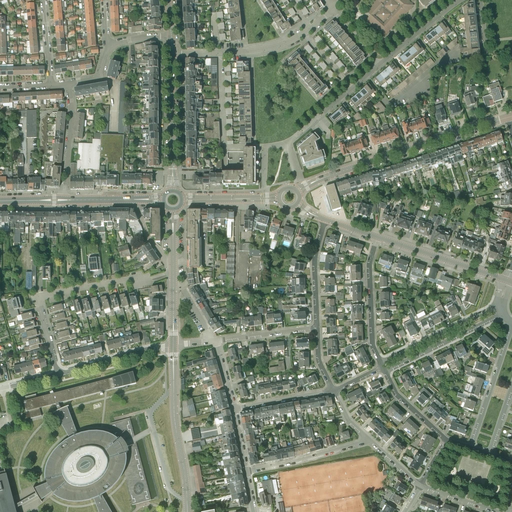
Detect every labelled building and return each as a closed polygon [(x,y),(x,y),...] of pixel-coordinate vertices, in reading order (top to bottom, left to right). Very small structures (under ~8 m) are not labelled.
[(183,8),(193,8),(192,5),(199,4),(198,0),(197,1),(183,2),(183,8)] [(375,0),(374,2),(373,1),(367,8),(368,8),(365,11),(370,16),(365,21),(370,26),(371,25),(377,30),(376,31),(384,38),(389,33),(389,32),(394,26),(394,27),(400,21),(399,20),(404,14),(405,15),(408,12),(404,8),(410,2),(407,0),(405,0),(406,0),(405,0),(375,0)] [(419,0),(419,1),(423,7),(424,7),(425,9),(432,3),(436,0),(419,0)] [(474,8),(475,8),(474,1),(473,1),(473,0),(463,7),(463,14),(474,13),(474,8)] [(160,8),(159,1),(149,2),(149,5),(142,6),(143,9),(146,9),(160,8)] [(267,11),(268,13),(276,8),(273,2),(264,8),(265,8),(267,11)] [(315,12),(324,7),(324,6),(323,4),(322,5),(320,2),(313,6),(312,7),(315,12)] [(270,16),(271,18),(280,13),(276,8),(268,13),(270,16)] [(314,12),(307,18),(310,21),(316,16),(314,12)] [(273,22),(274,23),(283,18),(280,13),(271,18),(271,19),(271,18),(273,21),(273,22)] [(476,22),(476,18),(475,18),(474,13),(463,14),(464,23),(476,22)] [(185,25),(195,24),(196,24),(195,17),(195,16),(197,16),(199,16),(199,14),(184,15),(185,25)] [(278,29),(279,28),(286,23),(283,18),(274,23),(274,24),(275,23),(276,26),(276,27),(277,29),(278,28),(278,29)] [(149,30),(149,31),(154,31),(160,31),(160,27),(162,27),(162,24),(162,21),(161,21),(161,20),(148,22),(149,28),(147,28),(147,31),(149,30)] [(327,34),(328,33),(337,25),(336,23),(335,24),(333,21),(323,29),(327,34)] [(286,23),(279,28),(281,31),(280,31),(282,33),(291,27),(288,22),(286,23)] [(438,26),(445,34),(450,30),(445,25),(446,25),(443,22),(441,24),(438,26)] [(465,31),(476,30),(476,25),(477,25),(476,22),(464,23),(465,31)] [(328,33),(332,37),(341,29),(339,27),(337,25),(328,33)] [(440,38),(445,34),(438,26),(433,30),(440,38)] [(332,37),(335,41),(344,33),(345,33),(342,31),(341,29),(332,37)] [(434,42),(440,38),(433,30),(428,35),(434,42)] [(478,38),(478,35),(477,35),(476,30),(465,31),(466,39),(478,38)] [(335,41),(339,46),(348,38),(348,37),(346,35),(344,33),(335,41)] [(430,46),(434,42),(428,35),(424,38),(425,40),(424,41),(426,44),(428,43),(430,46)] [(339,46),(342,50),(352,42),(352,41),(350,40),(348,38),(339,46)] [(467,48),(478,47),(477,42),(478,42),(478,38),(466,39),(467,48)] [(342,50),(346,54),(355,46),(353,44),(352,42),(342,50)] [(419,54),(424,51),(420,45),(418,42),(415,45),(413,47),(419,54)] [(452,49),(455,47),(451,42),(449,44),(446,46),(450,51),(452,49)] [(150,44),(145,43),(146,47),(145,48),(146,55),(158,55),(158,53),(158,52),(158,50),(158,47),(155,47),(155,43),(150,44)] [(346,54),(350,58),(359,50),(357,48),(355,46),(346,54)] [(445,55),(450,51),(446,46),(441,50),(445,55)] [(414,59),(419,54),(413,47),(408,51),(414,59)] [(478,47),(467,48),(462,48),(460,49),(460,53),(468,52),(468,56),(480,55),(479,50),(478,50),(478,47)] [(350,58),(353,62),(362,54),(360,52),(359,50),(350,58)] [(409,63),(414,59),(408,51),(403,55),(409,63)] [(290,66),(299,58),(300,57),(296,53),(287,61),(289,63),(288,64),(290,66)] [(362,54),(353,62),(352,62),(356,67),(365,59),(363,57),(364,56),(362,54)] [(405,67),(409,63),(403,55),(398,59),(400,61),(398,62),(400,65),(402,64),(405,67)] [(85,60),(86,70),(92,69),(92,66),(95,65),(94,58),(88,58),(88,60),(85,60)] [(292,68),(294,70),(303,62),(299,58),(290,66),(292,68)] [(116,80),(118,72),(120,64),(111,61),(107,78),(116,80)] [(295,72),(297,74),(306,66),(303,62),(294,70),(293,70),(295,72)] [(389,67),(395,74),(400,70),(396,65),(393,62),(391,64),(391,65),(389,67)] [(299,76),(301,78),(310,70),(306,66),(297,74),(299,76)] [(390,79),(395,74),(389,67),(384,71),(390,79)] [(420,75),(422,73),(425,71),(421,67),(418,69),(416,71),(420,75)] [(303,80),(304,82),(314,74),(310,70),(301,78),(300,78),(303,80)] [(385,83),(390,79),(384,71),(379,75),(385,83)] [(317,78),(314,74),(304,82),(306,84),(308,86),(317,78)] [(381,87),(385,83),(379,75),(374,79),(376,81),(375,82),(377,85),(378,84),(381,87)] [(321,82),(317,78),(308,86),(308,87),(310,88),(312,90),(321,82)] [(407,79),(404,80),(402,82),(406,87),(408,85),(410,83),(407,79)] [(313,92),(315,94),(324,86),(321,82),(312,90),(311,91),(313,92)] [(92,95),(101,94),(109,92),(107,83),(91,86),(92,95)] [(489,95),(482,98),(486,108),(495,105),(494,103),(502,100),(500,92),(501,92),(498,83),(489,86),(490,91),(490,93),(490,94),(489,94),(489,95)] [(370,96),(375,92),(370,87),(371,86),(368,84),(365,86),(366,86),(363,88),(370,96)] [(76,98),(92,95),(91,86),(74,89),(76,98)] [(320,98),(324,95),(329,90),(325,86),(324,86),(315,94),(315,95),(317,97),(318,96),(320,98)] [(397,86),(395,88),(392,90),(396,95),(399,93),(401,91),(397,86)] [(365,100),(370,96),(363,88),(359,92),(365,100)] [(391,99),(394,97),(396,95),(392,90),(390,92),(388,94),(391,99)] [(465,98),(467,106),(475,104),(473,98),(476,97),(474,91),(467,93),(467,94),(464,95),(465,98)] [(361,104),(365,100),(359,92),(354,96),(361,104)] [(356,108),(361,104),(354,96),(349,101),(351,103),(349,104),(352,107),(353,105),(356,108)] [(449,106),(451,112),(452,112),(453,115),(460,112),(457,100),(448,103),(449,106)] [(338,110),(343,115),(345,118),(350,113),(345,108),(343,105),(340,108),(341,108),(338,110)] [(329,118),(333,123),(343,115),(338,110),(329,118)] [(437,115),(435,115),(438,123),(446,121),(445,117),(445,116),(444,112),(443,110),(436,112),(437,115)] [(26,138),(36,138),(36,111),(26,111),(26,117),(26,138)] [(420,118),(424,129),(430,127),(429,125),(430,124),(428,119),(426,116),(423,117),(420,118)] [(424,129),(420,118),(418,119),(418,121),(415,122),(418,131),(424,129)] [(418,131),(415,122),(414,120),(408,122),(412,133),(418,131)] [(412,133),(408,122),(408,121),(402,123),(402,124),(403,127),(402,128),(404,133),(405,132),(406,135),(412,133)] [(205,139),(217,139),(220,139),(219,122),(212,123),(213,131),(204,131),(204,139),(205,139)] [(389,129),(392,140),(398,138),(397,136),(398,135),(396,129),(396,130),(395,126),(394,126),(394,124),(391,125),(392,128),(389,129)] [(146,134),(158,134),(158,125),(149,125),(149,130),(141,130),(141,134),(146,134)] [(392,140),(389,129),(388,127),(385,128),(386,130),(383,131),(386,142),(392,140)] [(380,144),(386,142),(383,131),(380,132),(379,130),(376,131),(377,133),(380,144)] [(374,146),(380,144),(377,133),(374,134),(373,131),(370,132),(371,135),(370,135),(371,138),(373,144),(374,146)] [(497,144),(503,142),(500,132),(494,133),(497,143),(497,144)] [(296,145),(296,146),(298,147),(297,148),(300,157),(305,152),(307,156),(300,159),(303,167),(305,166),(306,168),(306,169),(325,163),(324,160),(326,159),(323,151),(318,153),(315,143),(320,140),(314,133),(312,135),(310,133),(296,145)] [(495,144),(497,143),(494,133),(490,135),(488,136),(491,146),(495,145),(495,144)] [(100,159),(107,159),(107,163),(117,163),(117,171),(118,171),(118,175),(119,175),(119,177),(119,187),(122,187),(122,185),(122,175),(123,145),(124,136),(118,135),(110,135),(108,135),(101,135),(101,139),(94,139),(93,139),(93,144),(92,145),(87,144),(79,144),(77,164),(77,170),(85,170),(92,170),(100,171),(100,167),(100,159)] [(358,140),(361,150),(367,148),(366,145),(367,145),(365,140),(364,136),(360,137),(360,139),(358,140)] [(492,148),(491,146),(488,136),(482,138),(485,147),(486,150),(490,149),(491,152),(493,151),(492,148)] [(361,150),(358,140),(357,137),(354,138),(355,141),(352,142),(352,143),(355,152),(361,150)] [(483,148),(485,147),(482,138),(476,140),(480,150),(483,149),(483,148)] [(349,154),(355,152),(352,143),(349,144),(348,140),(345,141),(345,143),(346,145),(349,154)] [(480,152),(480,150),(476,140),(470,142),(473,151),(477,150),(478,152),(479,155),(481,155),(480,152)] [(474,154),(473,151),(470,142),(465,143),(467,153),(468,155),(469,159),(471,158),(472,158),(471,155),(474,154)] [(343,156),(349,154),(346,145),(343,146),(342,143),(339,144),(340,148),(341,153),(342,153),(343,156)] [(462,155),(464,154),(467,153),(465,143),(459,145),(462,155)] [(464,160),(462,155),(459,145),(453,147),(458,162),(464,160)] [(458,162),(453,147),(447,149),(449,157),(452,157),(454,163),(458,162)] [(255,185),(255,167),(255,148),(243,148),(243,173),(243,185),(255,185)] [(451,164),(449,157),(447,149),(440,151),(444,164),(448,162),(448,165),(451,164)] [(445,165),(444,164),(440,151),(434,153),(438,164),(438,165),(442,164),(442,166),(445,165)] [(435,165),(438,164),(434,153),(428,155),(432,167),(432,170),(435,169),(434,166),(435,165)] [(429,168),(432,167),(428,155),(422,157),(427,173),(430,172),(429,168)] [(27,191),(27,183),(25,183),(24,183),(24,179),(24,178),(20,178),(20,167),(23,167),(23,157),(17,157),(17,172),(17,180),(17,191),(25,191),(27,191)] [(424,174),(427,173),(422,157),(416,159),(419,169),(422,168),(424,174)] [(203,170),(203,166),(200,166),(200,163),(197,163),(196,163),(196,159),(187,159),(187,167),(197,167),(197,170),(198,170),(203,170)] [(409,161),(413,173),(417,172),(419,178),(421,177),(420,174),(419,169),(416,159),(409,161)] [(141,170),(146,170),(146,167),(149,167),(150,167),(159,167),(159,160),(149,160),(146,160),(146,164),(146,165),(144,165),(144,166),(141,166),(141,170)] [(410,174),(413,173),(409,161),(403,163),(406,173),(408,178),(410,177),(410,174)] [(59,188),(60,181),(61,168),(58,168),(58,164),(52,163),(44,162),(44,170),(44,179),(44,181),(45,187),(59,188)] [(500,171),(509,168),(508,162),(497,166),(491,167),(492,170),(498,168),(498,169),(500,168),(500,171)] [(404,174),(406,173),(403,163),(397,165),(400,176),(401,179),(405,178),(404,174)] [(398,177),(400,176),(397,165),(391,167),(394,178),(396,184),(399,183),(398,179),(398,177)] [(387,179),(388,180),(394,178),(391,167),(385,169),(387,179)] [(495,180),(511,174),(509,168),(500,171),(499,172),(500,175),(492,177),(493,180),(495,180)] [(383,180),(387,179),(385,169),(378,171),(379,183),(379,184),(383,183),(382,181),(383,180)] [(91,171),(92,170),(85,170),(84,189),(94,189),(94,186),(95,178),(92,178),(93,171),(91,171)] [(95,178),(94,186),(100,186),(100,171),(92,170),(91,171),(93,171),(92,178),(95,178)] [(141,175),(141,185),(142,185),(142,184),(147,184),(147,185),(153,185),(153,170),(146,170),(141,170),(141,175)] [(196,185),(203,185),(203,170),(198,170),(197,175),(194,175),(194,183),(193,183),(193,184),(193,185),(193,186),(194,186),(195,186),(196,185)] [(371,186),(373,185),(372,172),(364,175),(368,185),(371,184),(371,186)] [(239,185),(243,185),(243,173),(222,173),(222,183),(223,183),(223,185),(225,185),(225,187),(228,187),(228,185),(237,185),(237,187),(239,187),(239,185)] [(503,184),(511,180),(511,176),(511,174),(495,180),(496,182),(499,181),(499,182),(502,181),(503,184)] [(368,186),(368,185),(364,175),(359,176),(362,187),(363,191),(365,191),(364,187),(368,186)] [(358,189),(362,187),(359,176),(353,178),(357,191),(358,193),(359,192),(358,189)] [(119,187),(119,177),(107,177),(107,186),(114,186),(113,187),(119,187)] [(353,192),(357,191),(353,178),(348,180),(353,194),(353,192)] [(352,195),(353,194),(348,180),(341,182),(345,194),(351,193),(352,195)] [(504,187),(505,190),(511,187),(511,180),(503,184),(502,184),(503,187),(504,187)] [(340,196),(345,194),(341,182),(336,184),(340,196)] [(328,196),(336,193),(334,185),(325,188),(328,196)] [(329,204),(338,201),(336,193),(328,196),(329,199),(327,200),(329,204)] [(511,200),(500,200),(500,205),(504,205),(504,207),(505,207),(511,207),(511,208),(511,200)] [(338,201),(329,204),(331,211),(341,208),(338,201)] [(357,213),(363,215),(366,206),(357,203),(352,204),(354,208),(358,210),(357,213)] [(370,214),(373,214),(373,204),(369,204),(368,207),(366,206),(363,215),(369,217),(370,214)] [(403,229),(407,217),(403,216),(403,215),(404,214),(401,213),(404,207),(400,205),(399,208),(396,218),(397,214),(400,215),(397,223),(398,224),(397,227),(403,229)] [(396,218),(399,208),(396,207),(394,213),(391,212),(391,214),(389,214),(386,223),(390,224),(391,221),(393,221),(394,216),(396,217),(396,218)] [(142,230),(141,226),(138,221),(135,213),(134,213),(134,210),(129,210),(129,221),(129,226),(138,226),(136,226),(136,231),(142,230)] [(152,219),(161,219),(161,218),(160,217),(160,210),(144,210),(142,210),(141,211),(141,214),(142,215),(144,215),(144,219),(152,219)] [(187,240),(189,240),(189,248),(189,255),(189,261),(189,268),(198,268),(200,268),(200,261),(200,254),(200,248),(200,240),(198,240),(198,233),(198,226),(197,226),(197,222),(201,222),(201,219),(201,210),(187,210),(187,240)] [(252,230),(253,222),(253,215),(254,213),(251,212),(251,211),(250,211),(248,211),(247,211),(247,212),(246,212),(246,216),(244,216),(244,222),(245,222),(244,230),(252,231),(252,230)] [(499,217),(511,221),(511,214),(510,214),(503,212),(503,213),(501,213),(499,217)] [(40,238),(42,238),(47,238),(47,241),(50,241),(50,238),(49,213),(42,214),(35,214),(36,234),(39,234),(39,227),(40,227),(40,229),(40,238)] [(105,232),(104,223),(104,213),(97,213),(97,227),(98,233),(105,232)] [(108,227),(113,227),(112,222),(111,222),(110,213),(104,213),(104,223),(108,223),(108,227)] [(253,215),(253,222),(257,223),(255,229),(265,232),(269,218),(259,215),(258,217),(253,215)] [(407,217),(403,229),(409,230),(410,227),(410,228),(414,218),(411,216),(411,217),(407,216),(407,217)] [(501,225),(510,228),(511,223),(511,221),(499,217),(498,220),(501,221),(501,222),(502,222),(501,225)] [(152,225),(152,230),(152,236),(157,236),(157,243),(161,243),(161,230),(161,225),(161,219),(152,219),(152,225)] [(414,233),(421,235),(426,221),(423,220),(419,219),(414,233)] [(279,234),(280,233),(277,232),(278,230),(280,222),(277,221),(273,220),(271,228),(270,231),(275,232),(277,232),(275,238),(276,238),(274,245),(276,245),(279,234)] [(426,221),(421,235),(428,237),(432,225),(432,223),(428,222),(429,222),(426,221)] [(282,235),(291,238),(294,230),(288,228),(289,224),(286,223),(285,226),(284,230),(281,229),(280,233),(279,234),(282,235)] [(494,230),(495,230),(508,235),(510,228),(501,225),(500,228),(499,228),(499,229),(495,227),(494,230)] [(434,239),(441,241),(444,232),(440,230),(441,227),(438,226),(434,239)] [(299,240),(298,244),(309,246),(310,241),(311,242),(312,238),(300,235),(302,228),(299,227),(296,239),(299,240)] [(444,232),(441,241),(447,243),(451,231),(448,230),(447,233),(444,232)] [(498,234),(497,238),(506,241),(508,235),(495,230),(494,232),(496,233),(495,233),(498,234)] [(461,248),(461,247),(465,233),(462,231),(461,232),(458,231),(453,245),(461,248)] [(461,247),(467,249),(472,236),(473,233),(468,232),(466,231),(465,233),(461,247)] [(331,235),(328,243),(336,246),(334,250),(338,252),(340,245),(336,244),(338,237),(331,235)] [(467,249),(474,252),(478,240),(478,238),(472,236),(467,249)] [(478,240),(474,252),(481,254),(483,246),(484,246),(485,243),(484,242),(485,240),(482,239),(481,241),(478,240)] [(347,251),(353,253),(356,244),(348,242),(347,247),(343,245),(341,251),(346,253),(347,251)] [(264,257),(265,252),(250,248),(250,244),(248,243),(240,243),(239,251),(249,252),(249,257),(264,257)] [(138,260),(145,255),(153,250),(148,244),(139,251),(141,253),(136,257),(138,260)] [(356,244),(353,253),(360,255),(363,246),(356,244)] [(496,260),(497,259),(496,249),(493,248),(493,246),(493,244),(491,244),(490,245),(488,244),(487,247),(489,248),(488,252),(489,253),(487,257),(496,260)] [(496,249),(497,259),(500,260),(501,257),(502,257),(505,247),(495,244),(494,246),(496,247),(496,249)] [(121,259),(131,256),(127,245),(118,248),(121,259)] [(134,266),(135,266),(147,262),(156,256),(153,250),(145,255),(147,258),(143,260),(144,262),(134,266)] [(26,290),(36,289),(36,252),(32,252),(32,266),(32,272),(26,273),(26,283),(26,289),(26,290)] [(325,263),(334,264),(337,265),(337,258),(345,259),(345,255),(333,254),(332,257),(326,256),(325,263)] [(378,264),(390,267),(392,263),(391,263),(393,258),(382,254),(380,258),(378,264)] [(148,264),(150,262),(152,265),(159,260),(156,256),(147,262),(135,266),(136,269),(148,264)] [(98,270),(101,269),(100,259),(97,260),(96,258),(89,259),(90,272),(98,271),(98,270)] [(294,270),(294,274),(300,275),(300,272),(304,272),(304,266),(305,266),(305,264),(296,263),(297,260),(292,258),(290,265),(295,267),(295,270),(294,270)] [(400,272),(405,274),(409,263),(399,260),(398,264),(394,263),(392,269),(390,276),(394,277),(396,271),(400,272)] [(324,271),(333,272),(334,264),(325,263),(324,271)] [(422,283),(423,278),(425,273),(423,272),(424,267),(415,264),(411,276),(416,278),(414,283),(421,285),(422,283)] [(435,279),(438,280),(442,273),(431,269),(428,278),(435,280),(435,279)] [(451,285),(454,286),(456,280),(453,279),(452,281),(444,278),(446,273),(443,272),(442,273),(438,280),(436,284),(441,286),(440,287),(445,288),(444,290),(448,292),(449,290),(451,285)] [(325,286),(333,286),(334,286),(334,278),(330,279),(330,278),(325,278),(325,286)] [(380,288),(387,288),(387,282),(389,282),(389,278),(380,278),(380,283),(380,288)] [(467,291),(477,294),(479,288),(468,284),(466,288),(468,289),(467,291)] [(187,288),(193,297),(205,289),(203,286),(199,289),(197,287),(197,285),(190,287),(187,288)] [(156,293),(163,292),(162,286),(155,287),(152,287),(151,287),(152,287),(151,288),(152,294),(149,294),(149,297),(156,297),(156,293)] [(296,294),(302,294),(302,292),(305,291),(304,286),(294,286),(293,287),(293,293),(286,293),(287,297),(293,296),(293,294),(296,294)] [(360,286),(351,287),(349,287),(350,287),(350,294),(352,294),(360,294),(360,286)] [(196,302),(205,296),(203,294),(209,291),(208,289),(205,289),(193,297),(196,302)] [(462,303),(465,308),(466,308),(467,307),(468,306),(468,305),(469,303),(473,305),(477,294),(467,291),(464,302),(463,302),(463,303),(462,303)] [(135,297),(134,293),(129,295),(132,307),(138,305),(136,297),(135,297)] [(125,294),(119,296),(123,308),(129,306),(126,298),(125,294)] [(198,306),(210,299),(213,299),(214,299),(214,296),(209,297),(209,294),(208,295),(205,296),(196,302),(198,306)] [(352,294),(352,299),(353,302),(361,302),(360,294),(352,294)] [(113,309),(119,307),(117,299),(116,299),(115,295),(110,297),(113,309)] [(326,308),(334,307),(334,304),(338,303),(338,300),(343,300),(343,296),(341,296),(336,297),(336,300),(326,301),(326,308)] [(104,310),(110,309),(108,300),(107,300),(106,297),(100,298),(104,310)] [(152,306),(163,306),(163,300),(156,300),(156,297),(149,297),(149,300),(152,300),(152,306)] [(11,318),(19,316),(17,310),(22,308),(19,298),(10,300),(12,306),(9,307),(11,318)] [(94,311),(100,310),(98,301),(98,302),(97,298),(91,299),(93,305),(94,311)] [(283,310),(290,310),(297,309),(297,306),(302,306),(302,307),(305,306),(305,298),(293,299),(293,302),(295,302),(295,305),(282,306),(283,310)] [(91,311),(92,313),(91,313),(93,318),(96,318),(95,312),(94,312),(94,311),(93,305),(90,306),(89,303),(88,303),(87,299),(82,300),(85,313),(91,311)] [(198,306),(201,311),(211,305),(213,304),(210,299),(198,306)] [(75,314),(82,312),(79,304),(78,300),(72,302),(75,314)] [(430,317),(435,326),(441,323),(440,321),(443,320),(442,317),(446,316),(438,300),(434,302),(439,313),(430,317)] [(204,316),(211,312),(209,309),(214,306),(217,306),(219,306),(219,303),(216,304),(216,303),(213,304),(211,305),(201,311),(204,316)] [(458,314),(453,304),(453,303),(448,305),(450,308),(447,309),(451,317),(458,314)] [(55,315),(70,312),(69,308),(63,310),(62,304),(51,307),(52,309),(49,310),(50,314),(54,313),(55,315)] [(351,314),(361,314),(361,307),(351,307),(351,305),(344,305),(344,308),(348,308),(348,311),(351,310),(351,314)] [(150,312),(150,319),(156,318),(156,312),(163,312),(163,306),(152,306),(152,312),(150,312)] [(208,322),(214,318),(213,315),(218,312),(218,313),(221,311),(225,310),(226,314),(236,311),(236,307),(217,309),(211,312),(204,316),(208,322)] [(254,316),(254,317),(255,326),(262,325),(261,315),(263,315),(263,309),(263,307),(258,308),(259,315),(257,315),(257,316),(254,316)] [(267,324),(275,324),(273,314),(273,312),(267,313),(266,308),(263,309),(263,315),(266,314),(266,315),(267,324)] [(415,321),(418,319),(413,308),(412,308),(409,309),(412,314),(415,321)] [(18,325),(32,322),(32,319),(36,317),(35,314),(32,315),(32,312),(21,315),(23,320),(17,322),(18,325)] [(58,324),(72,320),(71,317),(65,318),(64,313),(70,312),(55,315),(54,316),(54,318),(51,319),(52,322),(57,321),(58,324)] [(273,314),(275,324),(282,323),(281,314),(280,314),(280,313),(273,314)] [(425,315),(418,319),(422,328),(428,326),(429,328),(435,326),(430,317),(429,315),(426,316),(425,315)] [(255,326),(254,317),(244,318),(244,317),(242,317),(241,320),(241,325),(245,324),(245,326),(248,325),(248,327),(255,326)] [(208,322),(211,327),(219,323),(218,322),(224,322),(224,319),(220,320),(220,319),(217,321),(215,318),(214,318),(208,322)] [(327,327),(335,327),(336,327),(335,319),(326,320),(327,327)] [(60,333),(74,329),(73,326),(68,327),(66,322),(72,321),(72,320),(58,324),(56,325),(57,327),(53,328),(54,331),(59,330),(60,333)] [(20,334),(35,330),(34,327),(39,326),(38,323),(35,323),(34,321),(32,322),(18,325),(18,326),(24,324),(25,329),(19,331),(20,334)] [(222,327),(219,323),(211,327),(214,333),(217,331),(218,334),(226,329),(224,326),(222,327)] [(407,329),(407,330),(410,337),(414,335),(414,336),(417,334),(417,335),(418,334),(417,333),(416,333),(412,324),(406,327),(407,329)] [(385,339),(393,335),(395,334),(392,329),(393,329),(391,325),(389,327),(389,328),(381,332),(385,339)] [(62,342),(77,338),(76,334),(70,336),(69,331),(74,329),(60,333),(58,333),(59,336),(56,336),(57,340),(61,339),(62,342)] [(23,343),(37,339),(36,336),(41,335),(40,331),(37,332),(36,330),(35,330),(20,334),(26,333),(27,338),(22,339),(23,343)] [(352,342),(350,342),(352,346),(357,344),(357,342),(362,341),(362,333),(352,333),(352,342)] [(132,336),(134,344),(141,342),(140,338),(139,334),(132,336)] [(393,335),(385,339),(389,348),(397,344),(393,335)] [(128,345),(134,344),(132,336),(126,337),(128,345)] [(494,350),(491,348),(494,345),(484,336),(483,337),(481,336),(476,342),(484,348),(481,352),(487,357),(490,357),(490,354),(493,354),(494,350)] [(122,347),(128,345),(126,337),(120,339),(122,347)] [(116,349),(113,341),(113,338),(109,339),(110,342),(107,342),(108,347),(109,350),(116,349)] [(25,352),(39,348),(38,345),(43,343),(42,340),(39,341),(39,339),(37,339),(23,343),(28,342),(29,347),(24,348),(25,352)] [(116,349),(122,347),(120,339),(113,341),(116,349)] [(302,341),(296,341),(296,348),(308,348),(308,339),(302,339),(302,341)] [(337,349),(337,341),(336,340),(327,340),(328,349),(337,349)] [(277,351),(285,351),(284,342),(276,343),(277,351)] [(270,352),(277,351),(276,343),(269,344),(270,351),(270,352)] [(84,357),(90,356),(88,347),(85,348),(84,344),(81,345),(82,349),(84,357)] [(94,346),(97,354),(103,352),(102,349),(101,344),(94,346)] [(258,359),(268,357),(267,351),(267,348),(263,349),(263,345),(256,346),(257,354),(258,359)] [(468,358),(472,356),(469,351),(465,353),(462,345),(455,349),(459,358),(466,355),(468,358)] [(90,356),(97,354),(94,346),(88,347),(90,356)] [(250,355),(257,354),(256,346),(249,347),(250,352),(246,353),(248,358),(248,359),(251,358),(250,355)] [(230,357),(237,355),(235,348),(228,350),(230,357)] [(362,348),(354,353),(353,353),(353,354),(355,357),(357,360),(366,356),(362,348)] [(78,359),(84,357),(82,349),(76,351),(78,359)] [(72,360),(69,352),(69,350),(62,351),(63,354),(64,359),(65,362),(72,360)] [(72,360),(78,359),(76,351),(69,352),(72,360)] [(207,363),(216,360),(213,351),(205,353),(206,358),(186,363),(187,368),(192,367),(199,365),(207,363)] [(298,361),(309,360),(308,355),(305,355),(304,351),(298,351),(298,353),(298,361)] [(447,364),(453,361),(450,354),(448,352),(442,355),(447,364)] [(232,363),(238,361),(237,355),(230,357),(232,363)] [(449,369),(447,364),(442,355),(436,358),(437,360),(436,361),(440,368),(437,370),(440,377),(443,375),(442,372),(449,369)] [(357,360),(359,363),(361,362),(362,366),(370,363),(366,356),(357,360)] [(34,370),(41,368),(39,360),(36,361),(35,358),(31,359),(32,362),(34,370)] [(39,360),(41,368),(47,367),(46,363),(47,363),(45,359),(39,360)] [(299,368),(299,371),(305,371),(305,368),(309,368),(309,360),(298,361),(299,368)] [(270,373),(285,371),(283,361),(278,362),(278,367),(269,368),(270,373)] [(472,369),(474,369),(486,373),(488,366),(477,362),(475,361),(472,368),(472,369)] [(28,372),(34,370),(32,362),(26,363),(28,372)] [(427,377),(425,374),(433,370),(431,366),(431,367),(428,362),(425,363),(425,364),(421,366),(423,369),(420,370),(422,375),(424,379),(427,377)] [(22,373),(28,372),(26,363),(20,365),(22,373)] [(341,367),(345,375),(351,372),(348,364),(341,367)] [(16,375),(22,373),(20,365),(13,367),(15,372),(16,375)] [(235,374),(242,372),(240,366),(233,368),(235,374)] [(345,375),(341,367),(340,366),(337,368),(333,369),(338,378),(345,375)] [(209,378),(220,375),(218,370),(207,373),(202,374),(203,379),(209,378)] [(236,381),(243,379),(242,372),(235,374),(236,381)] [(403,384),(412,380),(410,377),(414,375),(412,372),(400,378),(403,384)] [(36,395),(25,398),(26,398),(31,419),(42,416),(41,416),(39,408),(55,404),(58,411),(53,413),(54,414),(55,413),(56,415),(67,435),(70,440),(67,442),(63,445),(60,448),(62,450),(57,455),(54,461),(52,466),(50,470),(50,475),(50,479),(52,478),(53,481),(42,485),(34,488),(33,487),(34,490),(36,493),(37,495),(39,498),(40,500),(41,502),(42,502),(41,501),(48,496),(58,488),(59,490),(58,492),(61,494),(65,496),(69,497),(75,498),(81,498),(88,496),(89,499),(93,498),(95,503),(98,511),(111,511),(104,499),(102,494),(107,490),(110,489),(112,487),(112,486),(110,484),(114,479),(118,473),(120,468),(121,464),(125,479),(132,505),(151,500),(135,439),(130,419),(130,418),(121,421),(110,423),(111,424),(113,431),(115,441),(114,442),(111,440),(107,438),(102,437),(97,436),(90,437),(83,438),(82,435),(78,436),(77,431),(68,409),(68,407),(67,407),(69,407),(69,406),(61,409),(59,403),(90,395),(106,391),(115,388),(127,385),(131,384),(129,375),(117,378),(113,379),(37,399),(36,395)] [(204,385),(221,380),(220,375),(209,378),(209,380),(203,382),(204,385)] [(287,375),(289,389),(296,388),(296,387),(300,386),(297,380),(295,381),(295,380),(288,381),(287,375)] [(298,381),(301,387),(308,384),(309,386),(318,382),(316,378),(315,378),(314,376),(307,379),(306,377),(298,381)] [(483,380),(475,377),(473,377),(470,385),(480,389),(483,380)] [(272,392),(270,385),(269,379),(267,380),(268,383),(264,384),(266,394),(272,392)] [(221,380),(204,385),(200,386),(201,390),(214,386),(214,389),(216,389),(217,392),(224,391),(221,380)] [(414,395),(418,390),(416,385),(415,386),(412,380),(403,384),(406,390),(409,389),(411,393),(414,395)] [(372,392),(371,392),(373,395),(380,392),(379,389),(382,388),(378,381),(373,384),(373,383),(369,385),(372,392)] [(239,392),(246,390),(244,384),(238,386),(239,392)] [(259,395),(266,394),(264,384),(255,385),(256,388),(256,392),(259,392),(259,395)] [(462,395),(465,395),(470,397),(471,394),(478,396),(480,389),(470,385),(468,393),(464,391),(462,395)] [(423,405),(429,399),(426,396),(429,393),(423,388),(419,393),(421,395),(416,400),(423,405)] [(246,390),(239,392),(241,399),(248,397),(246,390)] [(353,393),(357,401),(360,399),(361,402),(364,401),(365,404),(369,402),(366,396),(364,398),(360,390),(353,393)] [(210,394),(212,400),(226,396),(224,391),(217,392),(210,394)] [(353,403),(357,401),(353,393),(346,396),(351,406),(354,404),(353,403)] [(377,397),(382,405),(389,400),(385,393),(377,397)] [(465,403),(462,410),(468,412),(469,409),(472,410),(473,407),(474,407),(476,403),(470,401),(471,401),(469,400),(469,401),(464,399),(465,395),(462,395),(458,393),(457,397),(462,398),(461,402),(465,403)] [(226,396),(212,400),(213,406),(227,402),(226,396)] [(324,398),(326,407),(332,406),(333,409),(336,407),(333,402),(332,403),(331,399),(329,399),(328,397),(324,398)] [(323,411),(327,411),(326,407),(324,398),(318,399),(319,408),(322,407),(323,411)] [(433,415),(439,409),(436,406),(439,403),(433,398),(430,402),(433,405),(428,410),(433,415)] [(227,402),(213,406),(215,412),(229,408),(227,402)] [(297,429),(304,428),(302,416),(299,402),(293,403),(296,420),(296,421),(297,429)] [(360,417),(367,412),(362,405),(356,408),(359,411),(356,412),(360,417)] [(393,417),(399,410),(393,405),(388,412),(385,414),(388,417),(390,415),(393,417)] [(444,420),(446,417),(443,415),(444,414),(441,411),(443,409),(442,409),(444,406),(442,405),(439,409),(433,415),(438,420),(441,417),(444,420)] [(272,421),(274,420),(272,407),(266,408),(269,422),(272,421)] [(265,422),(269,422),(266,408),(260,409),(263,422),(264,422),(263,418),(265,418),(265,419),(265,422)] [(263,424),(263,422),(260,409),(254,411),(256,420),(258,420),(259,425),(260,424),(260,427),(264,427),(263,424)] [(219,419),(231,416),(230,410),(221,412),(221,414),(214,416),(212,416),(213,419),(215,419),(219,419)] [(397,418),(400,421),(405,416),(399,410),(393,417),(396,419),(397,418)] [(367,412),(360,417),(364,422),(370,417),(367,412)] [(456,432),(459,425),(455,423),(455,422),(449,420),(451,416),(449,415),(447,417),(446,417),(444,420),(445,422),(444,425),(450,426),(449,430),(456,432)] [(221,424),(232,422),(231,416),(219,419),(219,421),(216,422),(216,425),(221,424)] [(459,425),(456,432),(465,435),(466,431),(465,430),(469,420),(465,418),(462,426),(459,425)] [(406,428),(408,430),(414,424),(409,419),(402,427),(405,430),(406,428)] [(369,426),(373,430),(378,424),(374,420),(369,426)] [(244,430),(258,428),(257,422),(253,423),(243,424),(244,430)] [(373,430),(378,434),(383,428),(378,424),(373,430)] [(409,434),(412,436),(419,429),(414,424),(408,430),(411,432),(409,434)] [(339,426),(339,429),(338,436),(341,435),(343,440),(350,438),(348,431),(341,433),(341,432),(342,432),(342,426),(339,426)] [(246,437),(254,435),(258,434),(258,431),(260,431),(260,429),(264,429),(264,427),(260,427),(258,428),(244,430),(246,437)] [(311,452),(316,451),(313,441),(312,438),(310,428),(310,427),(304,428),(311,452)] [(321,449),(318,439),(315,440),(311,427),(310,428),(312,438),(313,441),(316,451),(321,449)] [(198,428),(190,430),(192,440),(200,439),(198,428)] [(222,436),(234,433),(233,428),(221,430),(222,436)] [(305,454),(311,452),(304,428),(297,429),(301,440),(302,440),(303,444),(305,454)] [(378,434),(382,438),(387,432),(383,428),(378,434)] [(300,455),(305,454),(303,444),(302,440),(301,440),(297,429),(293,430),(294,432),(295,438),(296,438),(296,441),(300,455)] [(387,442),(392,437),(389,434),(391,433),(388,431),(387,432),(382,438),(387,442)] [(220,442),(235,439),(234,433),(222,436),(219,436),(220,439),(218,440),(219,443),(220,442)] [(328,447),(334,445),(330,433),(330,434),(327,434),(326,434),(327,438),(326,439),(326,438),(325,439),(328,447)] [(424,442),(432,447),(435,440),(425,434),(423,437),(425,439),(424,441),(424,442)] [(221,448),(237,445),(235,439),(220,442),(221,446),(221,448)] [(248,448),(256,446),(256,444),(262,443),(261,440),(247,443),(248,448)] [(390,446),(395,450),(401,443),(399,442),(398,443),(395,440),(390,446)] [(300,455),(296,441),(294,442),(292,442),(293,448),(294,457),(300,455)] [(282,459),(289,458),(287,449),(286,442),(282,443),(283,450),(280,450),(282,459)] [(424,442),(420,448),(428,453),(432,447),(424,442)] [(399,454),(405,448),(402,446),(403,445),(401,443),(395,450),(399,454)] [(229,453),(238,452),(237,448),(237,445),(221,448),(222,452),(224,451),(225,454),(229,453)] [(249,454),(256,453),(257,453),(257,450),(260,449),(259,446),(256,446),(248,448),(249,454)] [(276,460),(282,459),(280,450),(280,446),(277,447),(274,448),(276,460)] [(270,462),(276,460),(274,448),(270,448),(271,450),(268,451),(268,453),(270,462)] [(223,461),(239,457),(238,452),(229,453),(230,456),(222,458),(223,461)] [(414,460),(421,465),(423,461),(422,460),(424,458),(417,453),(414,457),(415,457),(414,460)] [(225,466),(240,463),(239,457),(223,461),(224,466),(225,466)] [(264,463),(263,457),(257,458),(250,459),(251,465),(259,464),(264,463)] [(414,460),(410,466),(417,471),(419,467),(421,465),(414,460)] [(227,472),(241,469),(240,463),(225,466),(226,469),(227,468),(227,472)] [(233,477),(242,475),(241,469),(227,472),(228,475),(226,476),(227,478),(229,478),(233,477)] [(0,511),(16,511),(16,510),(15,510),(15,509),(14,506),(14,505),(15,505),(12,497),(5,471),(0,472),(0,511)] [(233,477),(229,478),(230,483),(244,481),(242,475),(233,477)] [(265,497),(271,496),(275,495),(272,480),(262,482),(264,494),(265,497)] [(229,489),(245,486),(244,481),(230,483),(229,484),(229,486),(227,486),(227,490),(229,489)] [(400,493),(403,494),(407,488),(402,485),(402,484),(398,481),(393,488),(396,490),(396,491),(399,492),(399,493),(400,493)] [(231,494),(246,492),(245,486),(229,489),(230,495),(231,494)] [(239,500),(247,498),(246,492),(231,494),(232,501),(239,500)] [(24,500),(14,506),(15,509),(26,502),(37,495),(36,493),(24,500)] [(393,494),(389,500),(397,505),(401,499),(398,497),(399,495),(396,493),(395,494),(394,494),(394,495),(393,494)] [(267,505),(272,504),(271,496),(265,497),(264,494),(259,495),(260,499),(261,499),(262,505),(267,504),(267,505)] [(240,507),(248,505),(247,498),(239,500),(240,507)] [(427,511),(427,509),(428,508),(431,500),(423,498),(419,508),(427,511)] [(435,511),(435,510),(437,506),(436,505),(437,502),(431,500),(428,508),(427,509),(435,511)]
